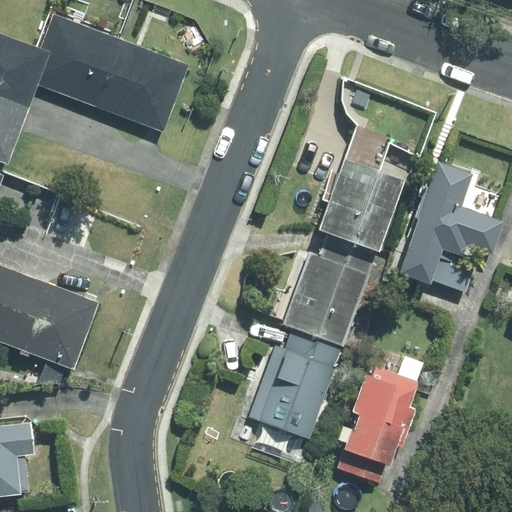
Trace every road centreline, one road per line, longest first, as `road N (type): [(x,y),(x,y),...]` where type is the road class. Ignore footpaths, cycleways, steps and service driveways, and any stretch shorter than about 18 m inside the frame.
road 1 (residential): [(300,0),(136,432),(147,511)]
road 2 (residential): [(347,0),(511,61)]
